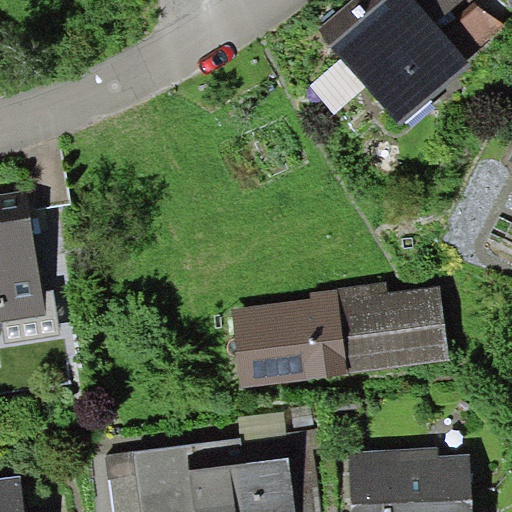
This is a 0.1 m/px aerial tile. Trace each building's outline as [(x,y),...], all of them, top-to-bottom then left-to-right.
[(417,0),(352,0),(318,29),(343,58),(367,86),(400,125),(472,63),(468,59),(444,30),(437,22),(417,0)] [(417,0),(437,22),(462,0),(417,0)] [(506,23),(477,5),(444,30),(468,59),(506,23)] [(367,86),(343,58),(311,85),(335,113),(367,86)] [(0,195),(0,323),(4,323),(6,342),(61,335),(54,289),(42,291),(28,191),(0,195)] [(235,315),(232,315),(240,386),(450,361),(441,286),(388,292),(387,282),(310,292),(311,298),(234,307),(235,315)] [(285,410),(287,428),(314,425),(312,404),(284,408),(285,410)] [(238,416),(241,438),(287,433),(287,428),(285,410),(238,416)] [(321,511),(312,430),(287,433),(241,438),(133,452),(141,511),(321,511)] [(437,448),(349,452),(352,511),(472,511),(470,454),(438,455),(437,448)] [(141,511),(133,452),(105,456),(113,511),(141,511)] [(25,511),(21,475),(0,477),(0,511),(25,511)]
